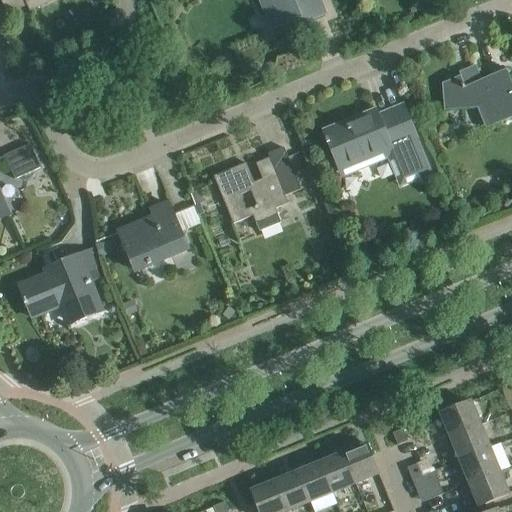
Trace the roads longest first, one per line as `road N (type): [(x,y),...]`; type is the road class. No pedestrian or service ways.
road 1 (residential): [(39,80),(67,146),(87,166),(109,165),(508,0)]
road 2 (secondary): [(511,268),(64,449)]
road 3 (secondary): [(82,491),(511,312)]
road 4 (residential): [(39,80),(100,52),(118,30),(125,0)]
